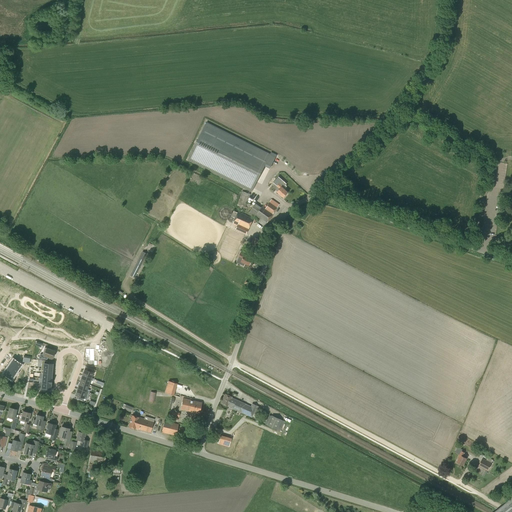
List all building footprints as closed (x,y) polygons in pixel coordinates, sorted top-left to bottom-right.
[(252,192),(261,172),(197,140),(187,160),(252,192)] [(284,197),(288,192),(285,190),(286,189),(277,180),(274,184),(280,189),(277,192),(284,197)] [(245,209),(250,194),(242,191),(241,194),(237,206),(245,209)] [(265,226),(279,204),(272,199),(265,209),(262,207),(262,208),(255,203),(249,213),(255,217),(257,215),(261,219),(258,222),(265,226)] [(238,213),(233,211),(229,221),(232,223),(234,218),(235,218),(233,224),(237,226),(236,229),(246,234),(254,218),(238,212),(238,213)] [(261,250),(265,242),(254,237),(250,247),(258,251),(258,249),(261,250)] [(135,277),(143,260),(147,254),(142,251),(130,275),(135,277)] [(252,259),(244,255),(240,253),(238,257),(242,259),(241,261),(240,264),(244,266),(245,263),(249,265),(252,259)] [(41,355),(39,359),(45,360),(46,356),(52,359),(53,358),(54,358),(55,355),(54,355),(55,351),(46,348),(43,355),(41,355)] [(92,350),(84,351),(86,363),(94,361),(92,350)] [(12,360),(9,364),(18,370),(21,365),(22,363),(17,360),(16,362),(12,360)] [(41,361),(40,368),(52,369),(53,364),(46,364),(47,361),(41,361)] [(9,364),(6,369),(15,374),(18,370),(9,364)] [(84,369),(82,375),(91,378),(93,371),(91,371),(92,368),(88,367),(87,370),(84,369)] [(6,369),(3,373),(7,376),(5,378),(10,381),(12,379),(15,374),(6,369)] [(82,375),(80,382),(88,385),(91,378),(82,375)] [(174,396),(177,384),(168,381),(165,393),(174,396)] [(80,382),(78,388),(89,392),(90,390),(87,389),(88,385),(80,382)] [(38,390),(42,391),(46,392),(47,389),(51,389),(51,384),(41,383),(41,388),(39,388),(38,390)] [(78,388),(75,395),(79,396),(78,399),(82,401),(83,398),(87,399),(89,392),(78,388)] [(255,409),(231,398),(231,397),(225,394),(221,403),(227,406),(228,405),(231,406),(230,407),(242,412),(252,416),(255,409)] [(190,411),(192,401),(183,399),(180,409),(190,411)] [(192,401),(190,411),(199,413),(201,403),(192,401)] [(15,428),(18,418),(14,417),(16,409),(10,407),(7,416),(6,420),(12,421),(11,427),(15,428)] [(28,421),(30,413),(23,411),(21,420),(28,421)] [(42,422),(43,416),(37,414),(35,420),(33,420),(32,423),(34,423),(37,424),(36,428),(43,430),(45,423),(42,422)] [(144,419),(132,415),(128,426),(135,428),(150,432),(154,419),(145,416),(144,419)] [(277,430),(281,420),(272,415),(267,425),(277,430)] [(175,436),(179,424),(164,420),(161,432),(175,436)] [(54,440),(56,435),(53,434),(56,425),(48,423),(45,432),(52,434),(50,439),(54,440)] [(70,440),(72,432),(69,431),(69,428),(62,426),(59,436),(64,437),(63,443),(69,445),(70,440)] [(87,447),(89,441),(84,439),(85,433),(78,431),(76,439),(81,440),(79,445),(87,447)] [(22,444),(24,438),(25,434),(20,433),(19,436),(18,441),(13,440),(11,449),(17,451),(19,443),(22,444)] [(231,447),(234,439),(223,435),(220,443),(231,447)] [(39,442),(40,437),(38,436),(37,440),(37,441),(34,440),(33,445),(26,443),(24,452),(31,454),(33,447),(37,448),(38,442),(39,442)] [(56,461),(57,457),(54,456),(55,450),(48,448),(46,456),(49,457),(48,459),(56,461)] [(105,463),(106,458),(103,458),(104,452),(91,449),(89,461),(87,471),(92,472),(94,461),(102,463),(105,463)] [(463,465),(466,458),(462,456),(464,452),(462,451),(458,458),(456,462),(463,465)] [(487,472),(487,471),(492,462),(483,458),(478,466),(484,469),(483,470),(487,472)] [(54,469),(55,466),(49,465),(48,467),(43,466),(41,474),(45,476),(45,478),(51,480),(52,477),(49,476),(50,472),(53,473),(54,469)] [(14,480),(17,471),(9,469),(8,475),(4,474),(2,479),(3,479),(2,483),(6,485),(8,479),(13,481),(14,480)] [(29,480),(30,474),(23,472),(21,479),(18,478),(15,487),(20,489),(22,482),(31,484),(32,480),(29,480)] [(39,481),(37,489),(47,491),(47,488),(50,488),(51,484),(39,481)] [(5,495),(4,499),(0,498),(0,507),(5,509),(6,504),(7,500),(10,501),(11,497),(12,497),(13,494),(8,493),(7,496),(5,495)] [(17,511),(19,511),(21,507),(24,508),(25,506),(26,500),(20,499),(19,503),(15,502),(13,511),(17,511)]
